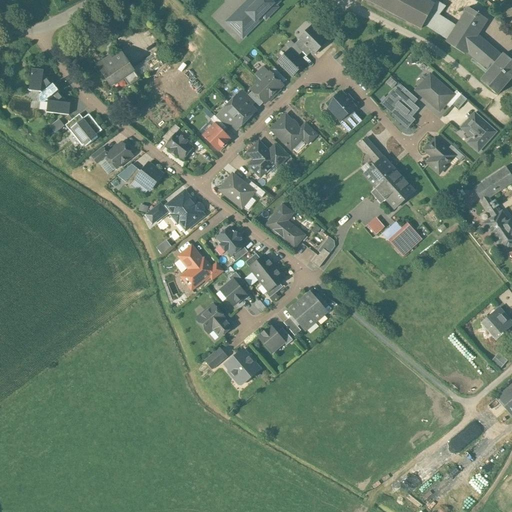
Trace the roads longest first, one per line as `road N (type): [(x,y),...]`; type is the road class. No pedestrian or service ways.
road 1 (residential): [(196,188),(301,84),(324,75),(349,82),(416,156)]
road 2 (residential): [(196,188),(311,277),(237,340)]
road 3 (residential): [(33,31),(85,99),(196,188)]
road 4 (track): [(469,407),(472,418),(461,429),(388,480),(362,511)]
